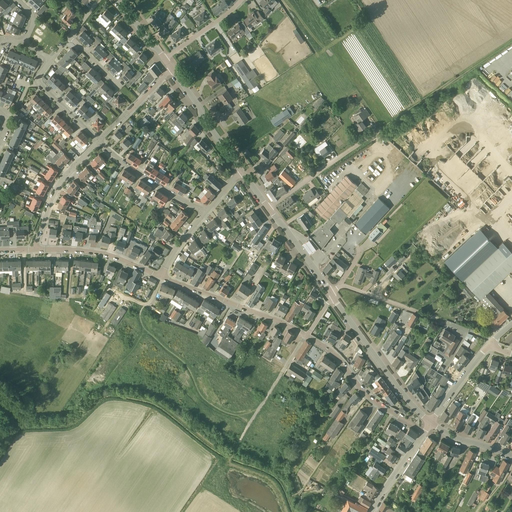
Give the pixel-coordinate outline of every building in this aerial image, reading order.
[(45,0),(37,0),(32,5),(37,9),(45,0)] [(233,2),(231,0),(223,0),(222,1),(212,9),(216,15),(233,2)] [(274,0),(261,0),(260,2),(266,8),(263,10),(265,12),(268,14),(271,10),(268,7),(271,4),(274,0)] [(48,8),(44,5),(36,13),(39,16),(38,17),(41,20),(45,16),(42,13),(44,10),(45,11),(48,8)] [(76,14),(68,8),(63,13),(65,15),(62,18),(70,24),(73,20),(72,19),(76,14)] [(109,19),(113,15),(107,9),(102,15),(101,14),(98,17),(101,19),(101,22),(106,27),(111,21),(109,19)] [(157,11),(152,16),(154,19),(151,22),(156,27),(162,22),(160,20),(163,18),(157,11)] [(204,11),(194,19),(199,26),(210,18),(204,11)] [(259,20),(260,21),(264,19),(258,11),(255,14),(253,12),(250,14),(251,15),(244,20),(248,25),(246,27),(250,32),(252,30),(250,27),(259,20)] [(26,16),(17,12),(15,17),(23,21),(26,16)] [(170,19),(172,16),(170,14),(168,17),(163,23),(165,25),(170,19)] [(327,14),(324,17),(328,23),(332,21),(327,14)] [(15,17),(12,22),(10,21),(9,24),(11,25),(15,26),(16,24),(21,26),(23,21),(15,17)] [(177,22),(174,19),(166,28),(164,26),(159,33),(165,37),(177,22)] [(117,34),(122,28),(117,23),(113,27),(111,25),(107,29),(109,31),(114,36),(117,34)] [(238,23),(227,31),(233,38),(240,33),(243,30),(244,30),(245,32),(245,33),(246,35),(250,32),(246,27),(243,29),(238,23)] [(11,25),(9,30),(7,29),(5,32),(11,34),(12,32),(18,34),(20,29),(15,26),(11,25)] [(85,32),(87,30),(83,26),(79,30),(81,32),(78,36),(83,41),(88,35),(85,32)] [(123,36),(127,32),(122,28),(117,34),(114,36),(119,40),(116,44),(118,46),(125,38),(123,36)] [(186,35),(184,32),(182,29),(180,29),(171,36),(173,38),(172,39),(173,40),(174,40),(176,43),(186,35)] [(301,43),(304,41),(299,32),(295,34),(301,43)] [(93,44),(99,38),(97,36),(95,37),(94,36),(92,38),(88,35),(83,41),(88,46),(91,42),(93,44)] [(97,55),(102,49),(105,46),(100,42),(102,40),(99,38),(93,44),(96,46),(92,50),(97,55)] [(125,38),(118,46),(119,47),(122,46),(123,47),(126,50),(127,50),(134,42),(129,38),(127,40),(125,38)] [(220,47),(215,40),(205,47),(211,54),(220,47)] [(129,52),(131,50),(134,53),(131,55),(133,57),(138,53),(140,51),(138,49),(139,47),(134,42),(127,50),(129,52)] [(77,54),(71,48),(67,52),(73,58),(77,54)] [(108,58),(112,54),(108,50),(106,52),(102,49),(97,55),(102,59),(105,56),(108,58)] [(9,66),(15,53),(9,50),(8,54),(7,56),(5,59),(8,61),(6,65),(7,65),(9,66)] [(67,52),(63,56),(69,62),(72,64),(72,65),(74,63),(76,61),(73,58),(67,52)] [(138,53),(133,57),(129,62),(131,64),(136,58),(142,63),(147,57),(142,52),(140,55),(138,53)] [(204,58),(199,52),(187,60),(192,66),(204,58)] [(15,53),(9,66),(12,67),(13,63),(16,64),(20,55),(15,53)] [(23,65),(27,56),(21,54),(20,55),(16,64),(15,67),(18,68),(20,64),(23,65)] [(111,68),(117,63),(113,60),(116,57),(112,54),(108,58),(110,60),(106,64),(111,68)] [(32,59),(27,56),(23,65),(25,67),(24,71),(26,72),(32,59)] [(62,64),(61,66),(65,70),(75,80),(77,78),(80,75),(78,74),(76,77),(65,67),(69,62),(63,56),(59,61),(62,64)] [(32,59),(26,72),(27,72),(29,73),(31,69),(34,70),(36,66),(38,61),(32,59)] [(241,61),(234,66),(250,89),(257,84),(254,78),(257,75),(253,69),(249,72),(241,61)] [(128,66),(124,62),(120,66),(117,63),(111,68),(116,73),(121,67),(124,70),(128,66)] [(155,78),(155,77),(162,72),(155,63),(151,67),(150,66),(148,67),(149,68),(148,69),(150,71),(146,73),(147,74),(142,79),(144,81),(137,88),(141,92),(155,78)] [(1,65),(0,66),(0,70),(2,71),(5,73),(6,71),(10,72),(12,70),(11,70),(8,68),(6,67),(1,65)] [(92,68),(91,68),(89,66),(86,70),(83,72),(85,74),(86,73),(91,78),(97,72),(92,68)] [(129,72),(131,69),(128,66),(124,70),(126,72),(122,76),(127,80),(133,75),(129,72)] [(0,76),(7,80),(8,77),(4,75),(5,73),(2,71),(0,70),(0,76)] [(60,76),(55,71),(47,80),(51,84),(59,76),(60,76)] [(141,74),(138,71),(127,82),(131,85),(141,74)] [(221,83),(216,76),(217,75),(214,71),(206,76),(209,80),(208,81),(213,88),(221,83)] [(101,77),(98,74),(97,72),(91,78),(96,82),(90,88),(92,90),(94,88),(99,84),(97,82),(101,77)] [(56,88),(62,82),(61,82),(63,80),(59,76),(51,84),(56,88)] [(241,85),(238,78),(232,80),(235,87),(241,85)] [(65,91),(70,86),(68,84),(66,86),(62,82),(56,88),(60,92),(63,89),(65,91)] [(99,84),(94,88),(97,90),(96,91),(101,95),(104,93),(103,93),(109,87),(104,82),(101,86),(99,84)] [(70,91),(72,88),(70,86),(65,91),(67,93),(64,96),(69,101),(74,95),(70,91)] [(103,93),(104,93),(108,98),(106,100),(108,102),(112,97),(110,95),(114,92),(109,87),(103,93)] [(159,87),(148,99),(152,103),(155,100),(153,98),(156,95),(159,98),(165,92),(159,87)] [(11,89),(8,88),(6,92),(3,90),(3,91),(0,97),(0,99),(5,102),(11,89)] [(15,95),(12,94),(13,90),(11,89),(5,102),(10,105),(15,95)] [(227,89),(222,93),(217,96),(220,99),(221,98),(225,104),(233,99),(227,89)] [(30,105),(27,107),(29,109),(32,106),(40,98),(36,94),(30,99),(32,101),(29,105),(30,105)] [(79,104),(83,100),(83,99),(81,98),(79,100),(74,95),(69,101),(73,106),(77,102),(79,104)] [(173,99),(168,95),(162,102),(158,106),(161,108),(164,104),(166,106),(172,100),(173,99)] [(121,104),(122,105),(126,101),(122,98),(121,99),(118,96),(116,98),(114,96),(112,97),(108,102),(115,108),(117,106),(118,107),(121,104)] [(40,98),(32,106),(29,109),(31,111),(33,108),(36,110),(39,107),(44,102),(40,98)] [(83,114),(88,108),(83,104),(86,102),(83,100),(79,104),(81,106),(78,110),(83,114)] [(164,108),(169,112),(172,109),(177,104),(172,100),(166,106),(164,108)] [(44,102),(39,107),(43,111),(43,112),(49,106),(44,102)] [(40,115),(37,117),(39,119),(44,113),(47,116),(52,110),(49,106),(43,112),(43,111),(41,113),(40,114),(40,115)] [(290,106),(270,119),(275,126),(295,113),(290,106)] [(93,113),(88,108),(83,114),(87,119),(91,115),(93,117),(93,118),(97,113),(95,111),(93,113)] [(240,108),(233,112),(235,115),(233,117),(235,120),(237,119),(241,125),(249,120),(240,108)] [(368,115),(364,109),(362,111),(360,109),(357,110),(359,113),(354,117),(357,122),(355,124),(359,131),(365,126),(361,120),(368,115)] [(188,118),(182,112),(177,117),(174,114),(169,119),(175,125),(176,124),(180,129),(185,124),(183,122),(188,118)] [(103,119),(97,113),(93,118),(93,117),(91,120),(94,122),(92,124),(95,126),(94,127),(98,131),(102,127),(101,126),(103,123),(101,121),(103,119)] [(61,118),(57,114),(51,120),(56,124),(61,118)] [(150,122),(145,116),(138,123),(144,128),(150,122)] [(61,118),(56,124),(60,128),(65,122),(61,118)] [(18,125),(26,128),(28,124),(31,125),(30,127),(33,128),(35,124),(29,119),(28,124),(20,120),(18,125)] [(64,132),(69,126),(65,122),(60,128),(62,130),(59,133),(56,135),(58,137),(64,132)] [(191,132),(184,141),(189,145),(195,136),(194,135),(199,130),(194,124),(188,130),(191,132)] [(16,129),(24,133),(26,128),(18,125),(16,129)] [(127,133),(129,130),(132,127),(130,125),(124,131),(127,133)] [(69,126),(64,132),(58,137),(60,139),(63,136),(65,138),(73,130),(69,126)] [(120,132),(123,129),(121,127),(112,135),(117,140),(123,134),(120,132)] [(14,134),(21,137),(24,133),(16,129),(14,134)] [(127,133),(129,135),(126,137),(120,143),(125,148),(131,142),(129,139),(131,137),(134,134),(129,130),(127,133)] [(284,133),(280,130),(274,138),(277,141),(284,133)] [(77,138),(79,141),(85,135),(80,131),(72,140),(74,141),(77,138)] [(296,134),(293,131),(283,143),(286,146),(296,134)] [(12,139),(19,142),(21,137),(14,134),(12,139)] [(85,135),(79,141),(81,143),(79,146),(80,148),(89,139),(85,135)] [(132,146),(136,149),(142,139),(138,137),(132,146)] [(19,142),(12,139),(9,143),(17,147),(19,142)] [(43,141),(41,139),(33,147),(36,149),(43,141)] [(202,140),(196,145),(200,149),(204,152),(204,151),(206,153),(211,149),(209,147),(202,140)] [(55,141),(52,144),(59,151),(62,147),(55,141)] [(280,149),(275,145),(269,153),(265,149),(264,150),(263,150),(259,154),(264,158),(263,159),(268,163),(280,149)] [(325,147),(322,149),(320,145),(315,149),(317,152),(320,150),(324,156),(329,153),(325,147)] [(5,154),(12,157),(15,152),(7,149),(5,154)] [(132,163),(136,156),(133,154),(135,151),(133,149),(126,159),(132,163)] [(286,152),(292,158),(295,154),(290,149),(286,152)] [(64,153),(61,150),(59,152),(57,155),(60,157),(66,163),(70,159),(64,153)] [(12,157),(5,154),(3,158),(10,162),(12,157)] [(52,157),(49,154),(46,157),(54,163),(56,162),(61,167),(66,163),(60,157),(57,155),(56,154),(52,157)] [(99,154),(95,158),(100,164),(101,164),(103,167),(106,164),(107,163),(99,154)] [(144,156),(141,155),(139,159),(136,156),(132,163),(137,166),(144,156)] [(1,163),(8,166),(10,162),(3,158),(1,163)] [(95,158),(91,163),(99,171),(101,169),(98,167),(100,164),(95,158)] [(153,168),(155,164),(150,161),(143,170),(149,174),(153,168)] [(0,164),(0,168),(6,171),(8,166),(1,163),(0,164)] [(51,166),(48,164),(45,169),(48,171),(55,175),(58,170),(51,166)] [(277,169),(274,164),(269,168),(270,170),(267,172),(267,174),(265,175),(269,181),(275,176),(272,173),(277,169)] [(82,171),(88,177),(90,174),(93,177),(95,175),(87,167),(82,171)] [(287,173),(290,171),(286,167),(279,175),(283,179),(286,182),(291,186),(295,181),(287,173)] [(153,168),(149,174),(154,177),(158,171),(153,168)] [(130,173),(124,169),(120,175),(118,179),(120,181),(122,177),(126,179),(130,173)] [(48,171),(46,174),(43,171),(42,174),(45,176),(51,180),(55,175),(48,171)] [(82,171),(78,175),(87,184),(88,182),(86,179),(88,177),(82,171)] [(104,179),(106,177),(100,171),(98,174),(101,177),(104,179)] [(158,171),(154,177),(160,181),(164,175),(158,171)] [(135,177),(130,173),(126,179),(129,182),(127,185),(129,186),(135,177)] [(164,175),(160,181),(165,185),(172,175),(169,173),(167,177),(164,175)] [(210,174),(208,176),(206,174),(203,178),(218,191),(222,185),(210,174)] [(346,175),(315,209),(327,219),(357,186),(346,175)] [(291,186),(286,182),(283,179),(281,181),(278,177),(272,183),(273,185),(266,189),(274,200),(287,191),(291,186)] [(178,183),(180,180),(178,178),(172,188),(177,192),(181,185),(178,183)] [(42,181),(39,179),(37,181),(41,183),(39,186),(46,190),(49,184),(42,181)] [(70,185),(77,190),(79,187),(82,190),(83,188),(74,180),(70,185)] [(142,190),(146,183),(140,180),(134,190),(140,193),(142,190)] [(177,192),(183,195),(187,188),(189,190),(193,184),(190,182),(189,185),(187,183),(185,187),(181,185),(177,192)] [(89,183),(86,186),(93,192),(96,189),(89,183)] [(152,187),(146,183),(142,190),(145,192),(143,195),(145,197),(152,187)] [(346,215),(348,218),(353,212),(361,204),(364,200),(361,197),(368,189),(361,183),(358,186),(327,219),(324,222),(325,223),(309,235),(308,236),(309,237),(310,237),(313,240),(321,249),(333,233),(329,228),(336,221),(337,221),(339,223),(342,220),(346,215)] [(70,185),(67,190),(76,197),(78,195),(75,193),(77,190),(70,185)] [(39,186),(38,189),(34,187),(33,189),(43,195),(46,190),(39,186)] [(206,186),(204,188),(208,190),(205,194),(211,199),(215,194),(206,186)] [(320,195),(316,190),(313,192),(311,189),(307,192),(307,193),(303,196),(308,203),(309,202),(310,205),(318,199),(316,198),(320,195)] [(162,194),(157,190),(150,200),(153,202),(155,198),(158,200),(162,194)] [(162,194),(158,200),(162,203),(159,206),(162,208),(168,197),(162,194)] [(211,199),(205,194),(201,198),(201,199),(207,204),(211,199)] [(41,199),(34,196),(34,197),(30,195),(29,198),(33,199),(32,202),(39,205),(41,199)] [(63,196),(60,201),(68,205),(69,202),(73,203),(74,201),(63,196)] [(234,197),(227,202),(231,208),(235,205),(238,209),(244,205),(242,202),(239,204),(234,197)] [(295,202),(291,197),(278,206),(282,212),(295,202)] [(389,207),(378,197),(354,223),(365,233),(389,207)] [(60,201),(58,206),(68,212),(70,209),(66,208),(68,205),(60,201)] [(32,202),(30,205),(27,204),(26,206),(37,210),(39,205),(32,202)] [(222,219),(225,216),(227,219),(228,219),(230,217),(228,214),(224,208),(217,212),(222,219)] [(123,216),(111,209),(109,214),(120,221),(123,216)] [(188,215),(180,209),(176,214),(178,215),(184,220),(188,215)] [(315,215),(309,210),(304,214),(297,219),(305,229),(313,223),(310,219),(315,215)] [(246,214),(245,211),(240,215),(236,217),(238,219),(246,214)] [(250,223),(258,217),(254,211),(248,215),(248,216),(246,217),(250,223)] [(356,215),(353,212),(348,218),(346,215),(342,220),(347,225),(352,221),(351,221),(356,215)] [(101,225),(101,222),(97,221),(96,218),(92,215),(89,221),(88,225),(90,226),(89,233),(90,233),(89,241),(95,242),(97,231),(100,232),(101,225)] [(168,215),(166,217),(172,222),(170,225),(176,230),(180,225),(174,220),(171,218),(168,215)] [(178,215),(176,218),(174,220),(180,225),(184,220),(178,215)] [(262,223),(258,217),(250,223),(249,223),(251,226),(252,225),(254,228),(256,227),(262,223)] [(218,225),(213,219),(207,224),(211,230),(209,232),(212,236),(213,237),(215,235),(218,233),(214,227),(218,225)] [(56,237),(58,221),(49,220),(48,224),(54,225),(53,229),(50,228),(49,236),(56,237)] [(228,226),(223,220),(220,222),(224,229),(228,226)] [(12,227),(12,221),(6,221),(7,227),(0,226),(0,238),(9,238),(8,227),(12,227)] [(27,231),(27,226),(19,226),(19,221),(12,221),(12,227),(16,227),(16,231),(16,238),(20,238),(20,237),(24,237),(24,232),(28,231),(27,231)] [(70,239),(72,225),(68,224),(64,224),(60,234),(63,235),(63,238),(70,239)] [(73,231),(76,232),(75,239),(82,240),(83,233),(86,233),(87,228),(79,227),(80,226),(75,225),(73,231)] [(268,229),(263,225),(250,244),(255,248),(254,248),(258,251),(261,247),(258,244),(268,229)] [(110,226),(109,231),(107,236),(103,235),(101,243),(108,245),(110,240),(113,241),(115,233),(117,228),(110,226)] [(383,232),(377,227),(368,236),(374,242),(383,232)] [(173,234),(167,230),(165,228),(163,232),(158,228),(154,234),(157,236),(159,238),(160,237),(161,238),(163,236),(168,240),(173,234)] [(462,280),(497,247),(479,228),(444,261),(462,280)] [(210,238),(209,238),(212,236),(209,232),(206,233),(204,230),(200,232),(201,235),(199,236),(204,243),(210,238)] [(123,250),(126,242),(122,241),(123,236),(120,235),(116,247),(120,248),(119,249),(123,250)] [(280,241),(274,238),(272,241),(269,240),(264,247),(266,248),(269,250),(272,246),(275,249),(280,241)] [(309,238),(302,243),(309,254),(316,249),(309,238)] [(132,249),(130,253),(137,255),(137,254),(141,256),(147,247),(135,242),(131,240),(130,242),(128,248),(132,249)] [(200,248),(194,240),(191,242),(192,243),(188,246),(193,252),(195,255),(201,250),(206,257),(208,254),(203,247),(200,249),(200,248)] [(488,292),(488,291),(511,268),(511,251),(503,242),(497,247),(462,280),(480,299),(488,292)] [(152,258),(155,253),(159,255),(161,252),(154,248),(151,252),(148,251),(141,260),(143,261),(142,262),(146,265),(146,264),(148,264),(150,261),(151,262),(153,259),(152,258)] [(256,253),(252,249),(248,256),(252,259),(256,253)] [(338,252),(335,255),(332,258),(337,263),(336,264),(336,265),(336,266),(344,272),(348,266),(338,258),(341,254),(338,252)] [(183,265),(184,262),(188,256),(183,253),(180,258),(182,259),(179,263),(176,261),(173,268),(175,269),(173,272),(177,274),(179,272),(183,265)] [(282,272),(285,266),(282,264),(285,258),(279,255),(277,259),(276,259),(274,262),(277,264),(275,268),(282,272)] [(389,267),(397,259),(392,255),(385,263),(389,267)] [(406,257),(403,255),(397,260),(400,263),(406,257)] [(332,258),(323,269),(329,274),(336,266),(336,265),(336,264),(337,263),(332,258)] [(98,262),(92,262),(90,277),(93,277),(94,270),(97,271),(97,274),(100,274),(101,268),(98,267),(98,262)] [(259,266),(254,262),(247,272),(252,276),(259,266)] [(296,266),(291,262),(288,267),(285,266),(282,272),(288,275),(289,272),(292,273),(296,266)] [(116,267),(108,265),(106,271),(105,274),(108,276),(109,272),(113,274),(116,267)] [(185,275),(189,269),(183,265),(179,272),(181,273),(179,275),(183,278),(185,275)] [(205,272),(210,274),(214,267),(210,265),(207,269),(206,268),(204,267),(203,270),(199,268),(191,282),(197,286),(205,272)] [(402,265),(393,274),(399,280),(404,274),(408,271),(402,265)] [(198,268),(195,266),(193,269),(190,267),(189,269),(185,275),(188,277),(186,279),(188,280),(192,272),(195,274),(198,268)] [(377,276),(373,274),(365,272),(366,270),(359,267),(354,281),(361,284),(364,276),(371,278),(370,282),(374,283),(377,276)] [(139,284),(136,282),(141,272),(135,269),(126,287),(124,292),(133,296),(135,291),(136,291),(139,284)] [(124,282),(128,273),(122,270),(119,278),(116,277),(113,284),(117,285),(118,283),(123,285),(125,282),(124,282)] [(208,290),(220,274),(214,270),(203,286),(208,290)] [(157,280),(150,277),(147,282),(154,285),(157,280)] [(228,285),(226,283),(224,286),(223,286),(219,292),(225,296),(229,290),(226,288),(228,285)] [(251,289),(241,283),(236,291),(238,293),(237,294),(242,297),(243,296),(245,298),(251,289)] [(159,302),(162,303),(164,299),(165,294),(168,287),(161,284),(158,292),(162,293),(159,302)] [(262,291),(265,293),(267,289),(259,284),(247,304),(253,307),(262,291)] [(462,289),(469,297),(472,294),(465,286),(462,289)] [(61,294),(58,294),(56,294),(56,287),(53,287),(53,298),(61,299),(61,294)] [(168,287),(165,294),(168,296),(172,297),(175,289),(168,287)] [(172,299),(177,303),(179,300),(184,293),(178,289),(174,297),(172,299)] [(318,295),(312,291),(309,295),(315,299),(318,295)] [(106,292),(97,306),(101,309),(110,295),(106,292)] [(480,299),(487,307),(485,309),(488,312),(490,310),(495,315),(489,321),(495,328),(508,315),(502,309),(503,308),(488,292),(480,299)] [(189,296),(184,293),(179,300),(177,303),(182,306),(184,303),(189,296)] [(288,308),(282,304),(284,301),(285,301),(288,296),(284,294),(283,295),(279,302),(277,306),(278,307),(276,312),(283,317),(288,308)] [(194,299),(189,296),(184,303),(187,305),(185,308),(187,309),(188,308),(189,306),(194,299)] [(276,302),(270,298),(271,298),(267,296),(263,303),(268,306),(267,307),(272,310),(276,302)] [(188,308),(193,311),(195,310),(199,302),(194,299),(189,306),(188,308)] [(200,306),(199,308),(204,311),(209,302),(204,299),(200,306)] [(295,301),(285,318),(290,322),(295,313),(297,314),(301,308),(304,303),(299,300),(298,303),(295,301)] [(116,307),(109,302),(100,316),(107,320),(116,307)] [(214,306),(209,302),(204,311),(203,313),(208,316),(214,306)] [(305,304),(302,309),(306,312),(304,315),(311,319),(315,312),(313,310),(314,309),(308,305),(305,303),(305,304)] [(160,307),(159,310),(163,313),(164,313),(164,312),(167,307),(164,306),(162,305),(160,307)] [(214,306),(208,316),(213,319),(220,309),(214,306)] [(126,311),(121,307),(111,322),(116,325),(126,311)] [(178,312),(174,310),(170,316),(174,319),(178,312)] [(393,311),(388,319),(394,323),(398,314),(393,311)] [(159,319),(164,321),(166,318),(166,317),(168,314),(164,312),(164,313),(159,319)] [(182,314),(178,312),(174,319),(178,321),(182,314)] [(418,316),(413,314),(407,324),(412,326),(418,316)] [(246,320),(239,316),(235,322),(238,324),(233,333),(236,335),(235,337),(236,337),(242,326),(246,320)] [(197,321),(198,322),(199,320),(194,317),(189,325),(193,327),(194,326),(197,321)] [(228,335),(230,332),(228,331),(229,330),(228,329),(229,327),(231,328),(235,322),(227,317),(223,323),(226,325),(220,335),(224,337),(226,339),(228,335)] [(242,326),(236,337),(239,339),(246,329),(248,330),(252,324),(246,320),(242,326)] [(383,324),(376,320),(370,331),(377,335),(383,324)] [(267,325),(262,321),(260,325),(259,324),(254,334),(256,335),(260,329),(264,331),(267,325)] [(201,340),(207,344),(211,337),(210,337),(216,327),(211,323),(207,329),(203,336),(201,340)] [(342,328),(333,323),(330,328),(332,330),(327,338),(334,342),(338,335),(339,334),(342,328)] [(402,332),(401,330),(397,328),(399,325),(395,323),(389,332),(391,334),(383,346),(390,350),(402,332)] [(280,329),(274,326),(272,330),(271,329),(267,336),(271,338),(273,334),(276,336),(280,329)] [(207,329),(205,327),(204,330),(202,328),(201,330),(198,331),(197,334),(203,336),(207,329)] [(459,340),(454,337),(455,336),(445,329),(440,337),(443,339),(445,339),(447,340),(449,346),(446,351),(443,351),(443,352),(449,356),(459,340)] [(290,343),(295,334),(288,330),(281,342),(286,345),(288,342),(290,343)] [(346,343),(351,336),(346,332),(336,346),(340,349),(341,348),(344,350),(348,344),(346,343)] [(224,337),(214,351),(228,360),(235,350),(239,344),(228,335),(226,339),(224,337)] [(282,339),(277,336),(271,346),(270,345),(267,349),(263,356),(270,360),(282,339)] [(303,357),(312,344),(306,340),(295,357),(301,360),(301,361),(304,363),(306,359),(303,357)] [(467,349),(466,349),(461,345),(456,352),(461,356),(458,360),(464,364),(469,358),(463,354),(467,349)] [(409,354),(411,350),(404,346),(402,349),(392,364),(398,368),(405,359),(409,361),(407,365),(412,368),(415,363),(418,360),(409,354)] [(362,357),(363,355),(358,352),(353,360),(356,361),(354,365),(360,368),(365,359),(362,357)] [(426,353),(423,359),(432,365),(436,359),(426,353)] [(330,360),(324,356),(317,366),(319,368),(322,364),(326,366),(330,360)] [(499,361),(492,359),(488,369),(495,371),(499,361)] [(330,360),(326,366),(329,369),(326,373),(329,374),(331,370),(331,371),(336,364),(330,360)] [(458,360),(454,365),(460,370),(464,364),(458,360)] [(312,374),(311,373),(308,371),(306,374),(291,364),(287,369),(302,379),(308,383),(307,382),(310,377),(312,374)] [(511,366),(511,365),(508,365),(508,366),(505,364),(502,371),(501,376),(504,377),(505,372),(509,374),(511,366)] [(328,381),(329,382),(335,386),(337,387),(340,383),(337,381),(343,372),(337,368),(328,381)] [(375,373),(373,371),(373,370),(370,368),(370,369),(366,368),(364,371),(362,376),(361,376),(364,378),(364,379),(367,380),(367,381),(369,382),(370,382),(375,373)] [(436,378),(432,384),(436,386),(439,382),(443,375),(437,371),(434,376),(436,378)] [(419,390),(423,387),(413,374),(411,378),(414,381),(408,386),(413,394),(419,390)] [(445,385),(449,378),(443,375),(439,382),(445,385)] [(386,384),(381,377),(374,381),(378,386),(373,389),(375,392),(386,384)] [(334,386),(328,382),(323,388),(329,392),(334,386)] [(351,387),(345,382),(340,388),(335,393),(338,396),(340,394),(342,396),(351,387)] [(375,392),(376,394),(381,391),(385,396),(391,391),(386,384),(375,392)] [(487,392),(488,391),(491,385),(487,384),(483,390),(487,392)] [(428,406),(433,409),(434,410),(440,399),(439,399),(444,389),(439,386),(438,389),(436,392),(433,391),(429,398),(430,398),(426,405),(428,406)] [(426,395),(424,396),(419,390),(413,394),(421,404),(429,399),(426,395)] [(385,396),(391,405),(398,400),(391,391),(385,396)] [(360,398),(355,393),(350,398),(344,406),(347,408),(352,401),(355,404),(358,401),(357,401),(360,398)] [(460,407),(453,402),(446,412),(444,411),(440,417),(447,422),(451,415),(453,417),(460,407)] [(341,408),(338,405),(331,415),(335,418),(341,408)] [(344,423),(340,421),(346,413),(347,413),(342,409),(336,418),(322,438),(326,441),(330,435),(334,437),(344,423)] [(360,409),(354,419),(358,422),(357,423),(354,428),(360,432),(364,425),(361,423),(367,414),(360,409)] [(477,419),(481,422),(488,412),(484,409),(477,419)] [(384,414),(378,410),(366,427),(367,427),(365,430),(370,433),(371,430),(372,431),(384,414)] [(456,417),(453,424),(458,427),(459,427),(462,421),(463,421),(467,414),(460,410),(459,410),(455,416),(456,417)] [(495,416),(488,412),(481,422),(481,423),(477,430),(478,431),(476,434),(482,437),(486,430),(484,429),(486,425),(490,420),(491,421),(494,423),(500,414),(497,412),(495,416)] [(474,426),(471,425),(476,417),(472,414),(466,422),(468,423),(464,430),(470,433),(474,426)] [(502,424),(505,420),(499,417),(485,438),(490,442),(502,424)] [(397,427),(390,423),(385,432),(389,434),(390,432),(394,434),(397,427)] [(510,435),(506,432),(510,427),(506,424),(502,431),(504,433),(499,441),(505,444),(508,440),(507,439),(510,435)] [(413,441),(418,434),(409,428),(406,433),(405,435),(395,449),(403,455),(408,448),(407,448),(413,441)] [(367,435),(362,432),(358,438),(363,441),(367,435)] [(436,442),(435,441),(428,437),(420,449),(419,449),(414,457),(423,462),(436,442)] [(449,445),(441,440),(436,448),(435,451),(437,452),(434,456),(440,460),(449,445)] [(453,454),(458,456),(460,448),(452,446),(450,453),(449,455),(445,453),(449,445),(440,460),(441,460),(437,467),(443,471),(453,454)] [(379,452),(372,447),(368,453),(375,458),(379,452)] [(393,455),(395,451),(390,447),(386,452),(387,453),(385,457),(394,463),(397,458),(393,455)] [(476,453),(470,450),(460,470),(466,473),(476,453)] [(414,457),(404,473),(413,478),(423,462),(414,457)] [(375,462),(372,467),(373,467),(368,475),(375,479),(380,472),(382,474),(385,469),(378,465),(381,461),(377,459),(374,462),(375,462)] [(509,464),(503,460),(499,468),(494,465),(489,474),(495,477),(494,479),(499,482),(509,464)] [(486,471),(489,465),(481,463),(479,469),(478,473),(481,474),(479,480),(485,482),(488,476),(485,475),(486,471)] [(473,474),(469,472),(464,483),(468,484),(473,474)] [(380,489),(374,485),(373,486),(367,482),(363,488),(367,491),(369,488),(371,490),(367,496),(373,500),(380,489)] [(423,486),(419,484),(411,497),(415,499),(423,486)] [(489,494),(487,492),(488,489),(486,487),(484,490),(482,489),(477,496),(485,501),(489,494)] [(358,501),(363,505),(368,508),(371,503),(366,500),(361,496),(358,501)] [(366,511),(368,508),(356,502),(355,503),(348,499),(340,511),(349,511),(350,510),(354,511),(366,511)] [(389,504),(383,501),(381,506),(379,509),(383,511),(385,511),(389,504)]
